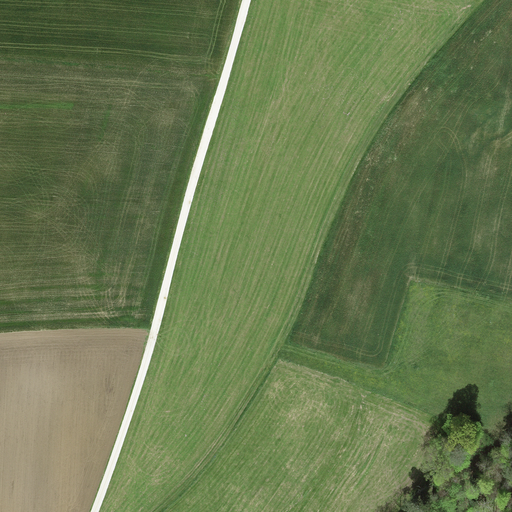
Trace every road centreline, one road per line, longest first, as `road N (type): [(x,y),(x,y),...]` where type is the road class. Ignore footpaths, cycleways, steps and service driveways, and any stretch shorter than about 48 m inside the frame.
road 1 (track): [(149,511),(276,359),(339,195),(406,75),(472,0)]
road 2 (track): [(92,511),(244,0)]
